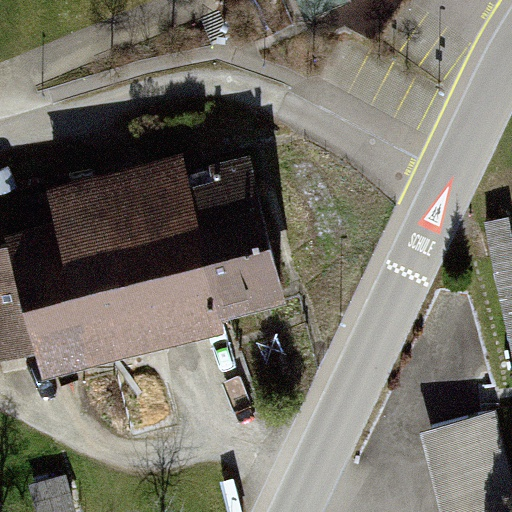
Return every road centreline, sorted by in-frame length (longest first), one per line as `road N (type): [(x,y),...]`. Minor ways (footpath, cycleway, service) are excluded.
road 1 (tertiary): [(292,511),(449,176),(511,63)]
road 2 (track): [(449,176),(229,70),(0,134)]
